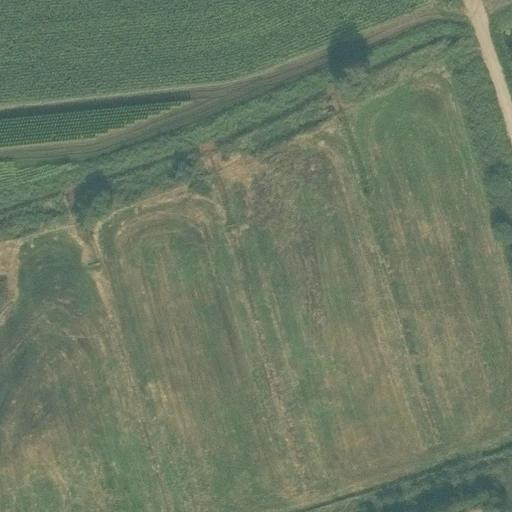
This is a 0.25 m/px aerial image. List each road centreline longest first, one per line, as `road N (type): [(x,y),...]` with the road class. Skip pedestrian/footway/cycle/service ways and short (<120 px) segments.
road 1 (track): [(0,198),(231,127),(474,7),(511,0)]
road 2 (track): [(511,126),(471,0)]
